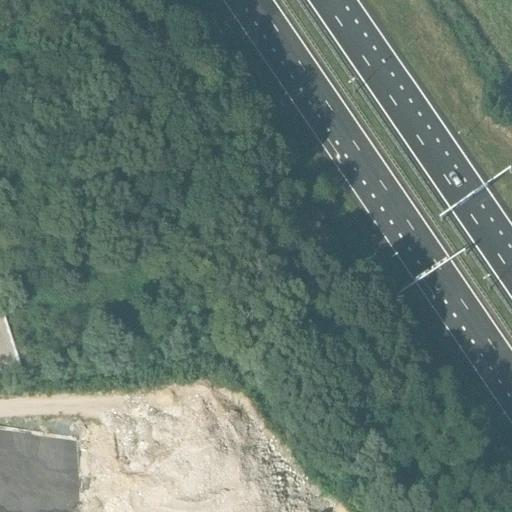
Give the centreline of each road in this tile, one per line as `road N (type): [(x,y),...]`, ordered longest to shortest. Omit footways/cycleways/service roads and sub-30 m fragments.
road 1 (trunk): [(255,0),(511,375)]
road 2 (trunk): [(511,270),(326,0)]
